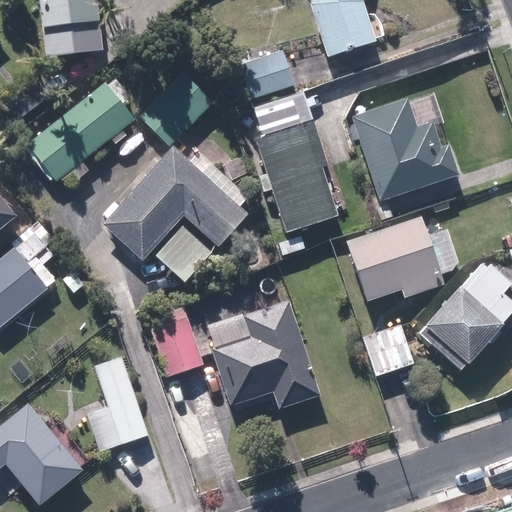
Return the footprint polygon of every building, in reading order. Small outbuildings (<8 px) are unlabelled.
[(97,0),(39,0),(45,57),(103,52),(97,0)] [(312,0),(311,7),(329,58),(380,44),(368,2),(368,0),(312,0)] [(280,51),(241,64),(253,98),(292,84),(280,51)] [(214,105),(184,75),(140,118),(170,148),(214,105)] [(90,169),(85,163),(137,118),(107,83),(34,146),(64,181),(75,171),(80,177),(90,169)] [(418,129),(408,100),(354,118),(381,199),(459,173),(450,144),(443,146),(436,123),(418,129)] [(263,139),(256,141),(286,233),(337,217),(301,105),(257,118),(263,139)] [(106,214),(111,219),(106,225),(145,260),(154,250),(189,282),(250,213),(176,147),(120,209),(115,204),(106,214)] [(0,230),(17,216),(0,195),(0,230)] [(406,298),(446,284),(423,218),(347,244),(367,300),(402,287),(406,298)] [(6,246),(0,250),(0,327),(2,330),(54,285),(39,268),(54,255),(37,235),(13,255),(6,246)] [(511,314),(511,284),(487,261),(427,327),(467,363),(511,314)] [(215,350),(233,404),(274,389),(281,409),(324,395),(291,300),(243,316),(250,337),(215,350)] [(204,365),(185,313),(149,327),(168,378),(204,365)] [(400,326),(365,338),(378,376),(413,364),(400,326)] [(109,408),(88,415),(99,450),(147,435),(122,357),(95,365),(109,408)] [(0,427),(0,472),(10,464),(44,504),(85,468),(30,402),(0,427)]
